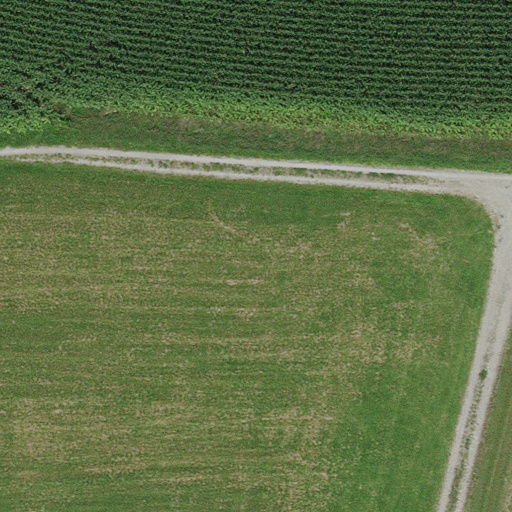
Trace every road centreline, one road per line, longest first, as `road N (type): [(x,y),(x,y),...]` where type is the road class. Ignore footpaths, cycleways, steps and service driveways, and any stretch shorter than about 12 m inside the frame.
road 1 (track): [(0,147),(511,189)]
road 2 (track): [(450,511),(511,257)]
